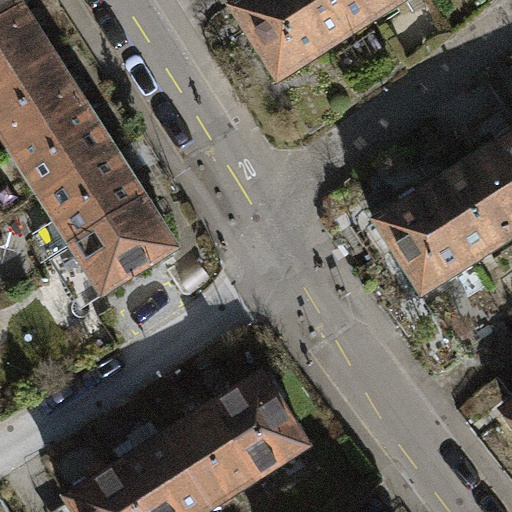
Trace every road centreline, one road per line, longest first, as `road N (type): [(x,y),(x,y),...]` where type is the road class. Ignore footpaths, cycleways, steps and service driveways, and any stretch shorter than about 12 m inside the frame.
road 1 (residential): [(0,447),(239,296),(278,232)]
road 2 (residential): [(278,232),(340,155),(511,20)]
road 3 (residential): [(278,232),(133,0)]
road 4 (residential): [(468,511),(342,330)]
